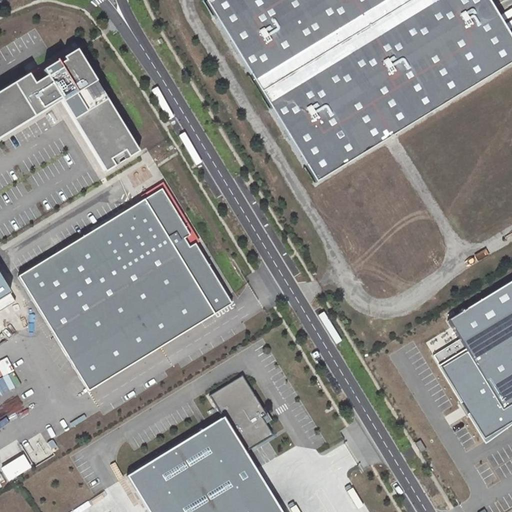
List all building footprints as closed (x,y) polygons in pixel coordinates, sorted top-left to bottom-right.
[(314,184),(511,60),(511,39),(487,0),(213,0),(206,5),(314,184)] [(0,138),(48,109),(45,105),(58,97),(105,173),(138,153),(76,51),(63,59),(65,62),(59,66),(57,63),(42,72),(43,74),(31,81),(28,76),(0,92),(0,138)] [(161,189),(17,277),(87,392),(231,304),(194,244),(189,248),(184,239),(189,236),(161,189)] [(511,280),(442,322),(461,352),(435,368),(480,439),(511,420),(511,280)] [(240,378),(209,397),(223,420),(242,452),(271,436),(260,418),(263,416),(240,378)] [(446,415),(449,422),(463,416),(460,409),(446,415)] [(223,420),(126,477),(147,511),(278,511),(242,452),(223,420)] [(0,465),(0,471),(6,481),(29,467),(21,453),(0,465)]
